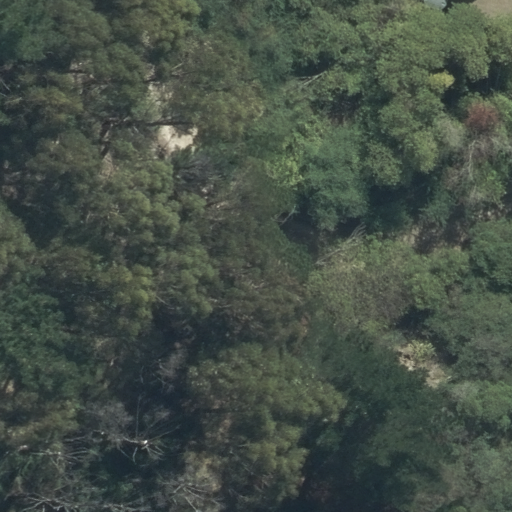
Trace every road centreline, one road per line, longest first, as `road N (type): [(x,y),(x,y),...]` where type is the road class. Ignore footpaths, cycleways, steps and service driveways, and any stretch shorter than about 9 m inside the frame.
road 1 (track): [(159,0),(163,54),(197,132),(235,189),(282,221),(351,243),(379,242)]
road 2 (residential): [(379,242),(511,208)]
